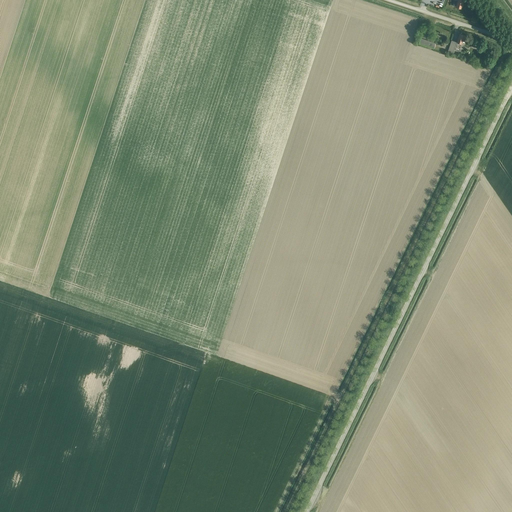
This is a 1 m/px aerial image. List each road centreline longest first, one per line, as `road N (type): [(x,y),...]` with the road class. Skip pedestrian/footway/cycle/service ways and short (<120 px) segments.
road 1 (track): [(511,43),(282,511)]
road 2 (unclassified): [(307,511),(511,83)]
road 3 (unclassified): [(511,42),(389,0)]
